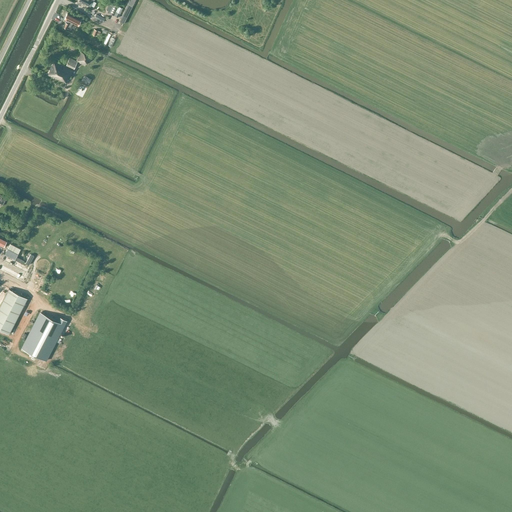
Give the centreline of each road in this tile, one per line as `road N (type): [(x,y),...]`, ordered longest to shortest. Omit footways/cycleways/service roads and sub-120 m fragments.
road 1 (track): [(307,425),(280,425),(188,373),(89,337),(0,278)]
road 2 (tertiary): [(58,0),(0,117)]
